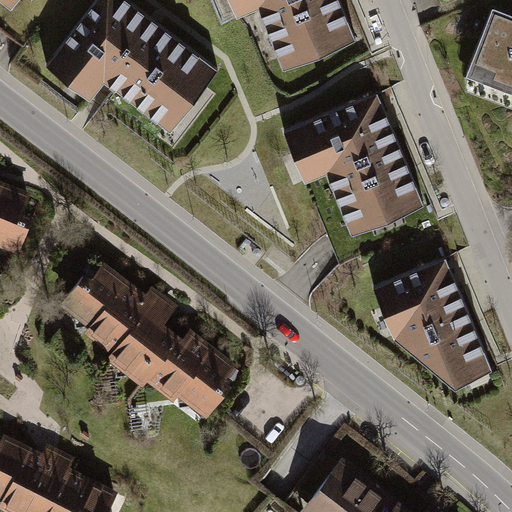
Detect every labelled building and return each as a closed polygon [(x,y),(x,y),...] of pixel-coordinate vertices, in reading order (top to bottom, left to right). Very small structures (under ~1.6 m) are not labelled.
[(218,68),(129,0),(95,0),(56,52),(99,85),(104,79),(159,121),(190,80),(202,89),(218,68)] [(251,9),(247,0),(230,0),(237,16),(251,9)] [(356,38),(340,0),(247,0),(251,9),(258,7),(278,54),(325,35),(330,46),(333,45),(334,47),(356,38)] [(511,15),(496,9),(472,69),(496,78),(493,85),(511,92),(511,15)] [(99,85),(56,52),(47,64),(90,97),(99,85)] [(190,80),(159,121),(171,130),(202,89),(190,80)] [(424,203),(378,91),(298,124),(319,174),(326,171),(346,219),(393,199),(398,211),(402,210),(403,212),(424,203)] [(305,180),(319,174),(298,124),(284,129),(305,180)] [(0,238),(18,245),(29,216),(21,213),(28,194),(0,183),(0,238)] [(374,285),(395,337),(442,372),(486,354),(446,255),(374,285)] [(179,388),(208,411),(227,386),(220,381),(233,364),(189,331),(179,344),(159,329),(136,311),(146,298),(145,297),(103,265),(90,281),(84,275),(65,300),(93,322),(89,328),(116,348),(112,354),(144,379),(148,373),(175,394),(179,388)] [(136,311),(159,329),(175,307),(151,289),(145,297),(146,298),(136,311)] [(0,491),(6,495),(2,501),(23,511),(108,511),(105,510),(115,492),(67,468),(71,459),(56,451),(51,460),(41,455),(4,436),(0,445),(0,491)] [(46,446),(41,455),(51,460),(56,451),(46,446)] [(434,511),(404,511),(340,462),(308,503),(319,511),(434,511)]
